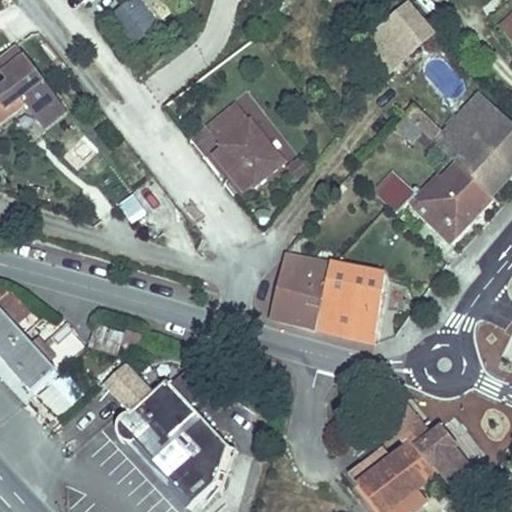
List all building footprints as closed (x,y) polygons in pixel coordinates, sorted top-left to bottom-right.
[(159,0),(139,0),(117,17),(135,42),(159,23),(148,9),(159,0)] [(374,0),(370,4),(387,23),(409,3),(406,0),(374,0)] [(409,3),(387,23),(413,53),(435,34),(409,3)] [(511,17),(498,29),(511,46),(511,17)] [(413,53),(387,23),(365,42),(391,72),(413,53)] [(0,66),(12,82),(0,91),(0,99),(8,111),(25,98),(44,124),(65,108),(18,47),(0,59),(0,66)] [(460,167),(493,198),(511,176),(511,123),(478,91),(456,116),(460,120),(437,145),(460,167)] [(249,97),(198,136),(245,195),(295,155),(249,97)] [(397,106),(408,116),(417,107),(406,97),(397,106)] [(0,123),(11,115),(8,111),(0,99),(0,123)] [(408,116),(409,117),(433,141),(442,132),(417,107),(408,116)] [(383,118),(372,130),(382,139),(393,127),(383,118)] [(450,244),(494,199),(493,198),(460,167),(442,187),(437,182),(421,198),(419,200),(423,203),(415,211),(443,238),(450,244)] [(374,194),(397,216),(408,205),(417,195),(394,172),(374,194)] [(145,192),(121,200),(130,225),(154,217),(145,192)] [(417,195),(408,205),(415,211),(423,203),(419,200),(421,198),(417,195)] [(183,253),(202,243),(194,228),(175,238),(183,253)] [(296,324),(296,326),(376,345),(386,275),(286,258),(272,317),(296,324)] [(0,375),(26,405),(34,397),(59,374),(52,367),(61,359),(66,342),(61,337),(46,319),(26,338),(0,308),(0,302),(10,293),(0,282),(0,375)] [(147,462),(173,491),(185,502),(192,511),(198,505),(202,509),(212,499),(209,495),(217,487),(226,458),(229,449),(168,383),(130,418),(128,416),(124,418),(120,421),(118,427),(118,432),(119,437),(122,441),(126,444),(131,445),(147,462)] [(408,423),(417,416),(406,402),(397,410),(408,423)] [(410,439),(414,443),(395,458),(384,446),(351,473),(361,486),(364,490),(382,511),(416,511),(430,501),(420,489),(442,471),(455,487),(475,472),(461,454),(458,450),(461,447),(445,428),(434,437),(429,431),(417,416),(408,423),(397,410),(385,420),(404,444),(410,439)] [(382,511),(364,490),(361,486),(357,490),(360,493),(376,511),(382,511)]
